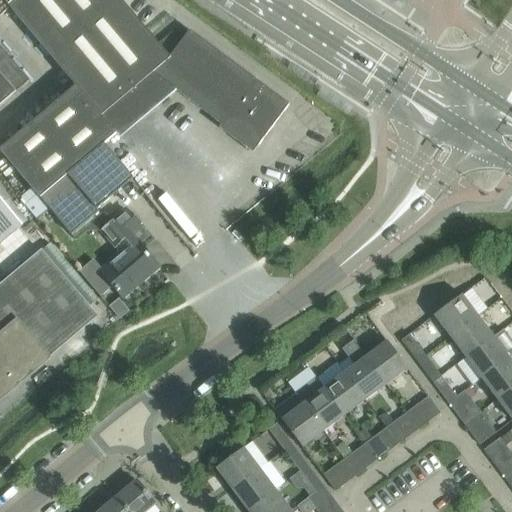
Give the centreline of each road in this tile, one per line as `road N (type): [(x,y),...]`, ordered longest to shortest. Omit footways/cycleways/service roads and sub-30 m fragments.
road 1 (residential): [(131,425),(363,244),(418,189),(460,120)]
road 2 (residential): [(359,511),(345,493),(439,420),(511,510)]
road 3 (secondary): [(276,0),(460,120)]
road 4 (secondary): [(480,92),(335,0)]
road 5 (residential): [(21,511),(131,425)]
